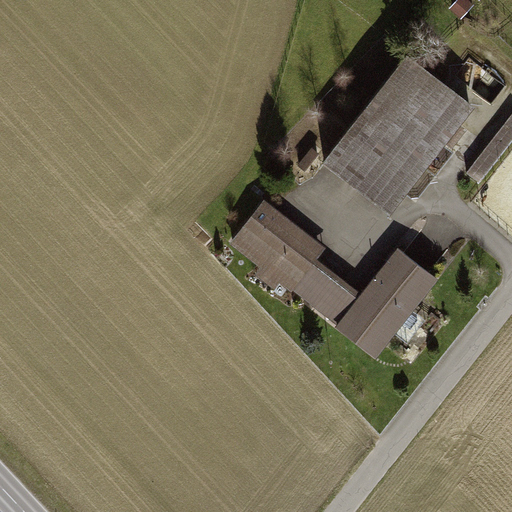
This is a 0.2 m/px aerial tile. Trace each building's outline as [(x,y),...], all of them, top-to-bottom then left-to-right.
[(407,54),(325,159),(388,208),(415,174),(417,176),(424,167),(422,165),(470,103),(407,54)] [(511,113),(467,172),(480,182),(511,140),(511,113)] [(234,242),(317,306),(337,281),(313,262),(321,253),(261,207),(234,242)] [(399,248),(361,299),(341,324),(339,326),(376,355),(436,277),(399,248)] [(317,306),(341,324),(361,299),(337,281),(317,306)]
